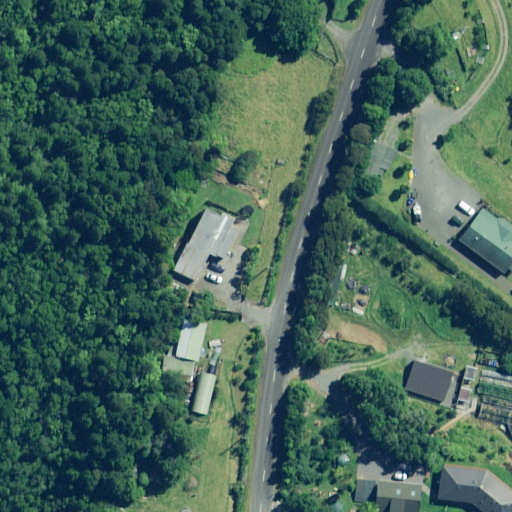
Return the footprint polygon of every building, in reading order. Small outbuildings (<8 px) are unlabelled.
[(250,225),(214,204),(180,265),(200,276),(213,252),(229,261),(250,225)] [(511,270),(511,228),(486,209),(462,241),(508,275),(511,270)] [(210,324),(188,319),(180,356),(201,361),(210,324)] [(180,357),(170,355),(167,371),(178,374),(177,380),(193,384),(198,364),(179,359),(180,357)] [(485,392),(483,401),(511,408),(511,377),(483,370),(469,367),(460,401),(474,404),(478,390),(485,392)] [(312,400),(300,399),(297,417),(310,419),(312,400)] [(480,483),(462,465),(442,485),(460,503),(480,483)] [(420,511),(422,485),(380,482),(378,511),(420,511)]
